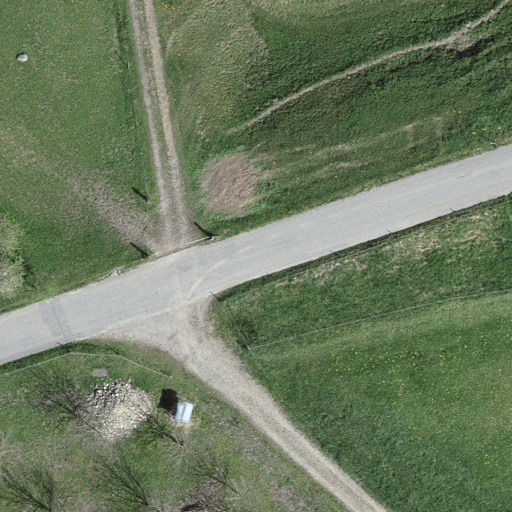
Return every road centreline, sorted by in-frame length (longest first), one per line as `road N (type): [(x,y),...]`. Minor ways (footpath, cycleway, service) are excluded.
road 1 (tertiary): [(511,172),(0,341)]
road 2 (track): [(186,283),(140,0)]
